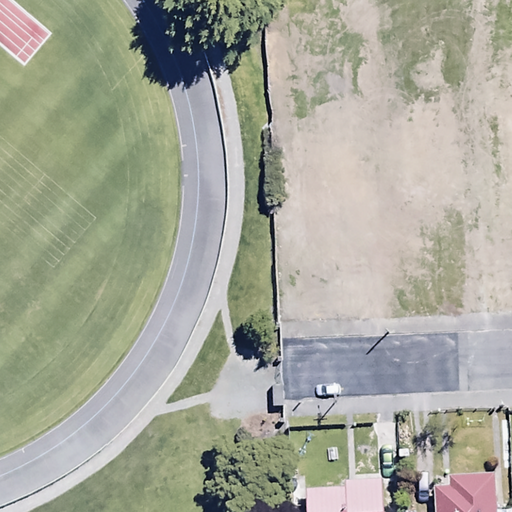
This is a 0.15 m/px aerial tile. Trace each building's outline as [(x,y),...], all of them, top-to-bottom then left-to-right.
[(499,107),(497,107),(499,195),(509,194),(510,224),(511,223),(511,94),(499,95),(499,107)] [(392,126),(394,197),(454,196),(454,174),(460,174),(460,161),(454,161),(453,124),(437,124),(436,106),(405,107),(405,126),(392,126)] [(290,147),(282,147),(283,206),(292,206),(292,230),(325,229),(325,204),(357,203),(358,228),(380,228),(379,191),(360,191),(359,142),(322,143),(322,129),(290,129),(290,147)] [(499,511),(500,459),(436,459),(435,511),(499,511)] [(304,491),(304,511),(382,511),(380,479),(344,482),(344,489),(304,491)]
